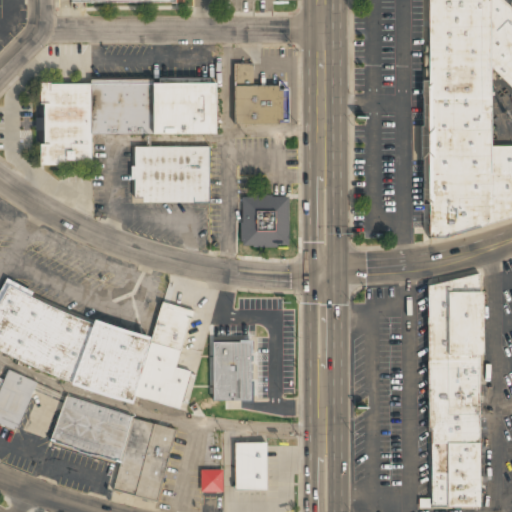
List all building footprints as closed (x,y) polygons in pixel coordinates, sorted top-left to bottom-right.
[(511,216),(455,241),(433,240),(433,0),(506,0),(511,5),(511,87),(494,68),(495,148),(511,147),(511,216)] [(233,125),(285,125),(285,86),(254,86),(254,65),(233,65),(233,125)] [(42,166),(93,166),(93,136),(216,136),(216,83),(42,83),(42,166)] [(208,148),(134,148),(133,203),(208,204),(208,148)] [(242,197),(288,196),(288,246),(242,246),(242,197)] [(482,271),(429,284),(430,428),(432,428),(433,495),(419,495),(419,509),(484,509),(482,271)] [(0,284),(0,352),(130,407),(136,394),(177,411),(188,385),(191,386),(196,375),(172,366),(194,314),(164,301),(148,340),(95,318),(92,324),(31,299),(33,292),(2,279),(0,284)] [(251,342),(213,342),(213,402),(251,402),(251,342)] [(0,423),(14,431),(38,385),(8,369),(4,376),(0,373),(0,423)] [(119,464),(112,493),(157,504),(176,428),(63,400),(51,447),(119,464)] [(233,492),(266,492),(266,444),(233,444),(233,492)] [(201,492),(222,492),(222,471),(201,471),(201,492)]
